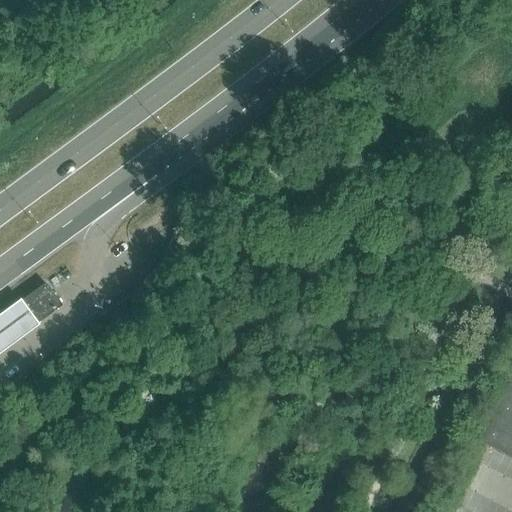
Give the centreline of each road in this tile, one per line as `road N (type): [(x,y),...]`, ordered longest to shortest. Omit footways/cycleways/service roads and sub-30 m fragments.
road 1 (trunk): [(278,0),(0,210)]
road 2 (trunk): [(148,165),(362,0)]
road 3 (trunk): [(0,274),(148,165)]
